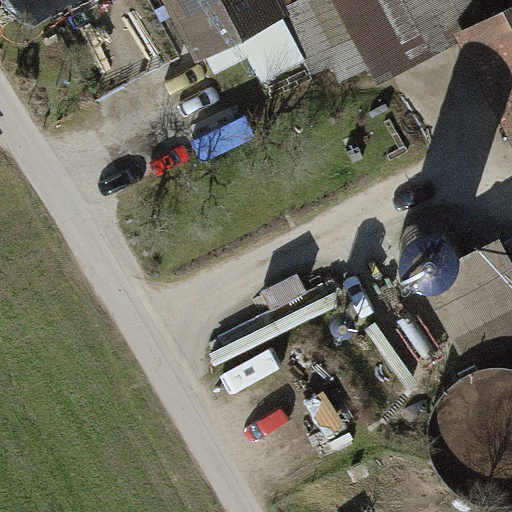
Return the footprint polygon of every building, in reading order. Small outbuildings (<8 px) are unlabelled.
[(0,0),(0,37),(11,53),(51,21),(41,3),(46,0),(0,0)] [(300,0),(176,0),(210,66),(309,16),(300,0)] [(511,0),(333,0),(379,84),(473,36),(511,15),(511,0)] [(511,15),(473,36),(511,121),(511,15)] [(0,148),(0,166),(8,160),(0,148)] [(511,220),(424,252),(462,358),(511,340),(511,220)]
